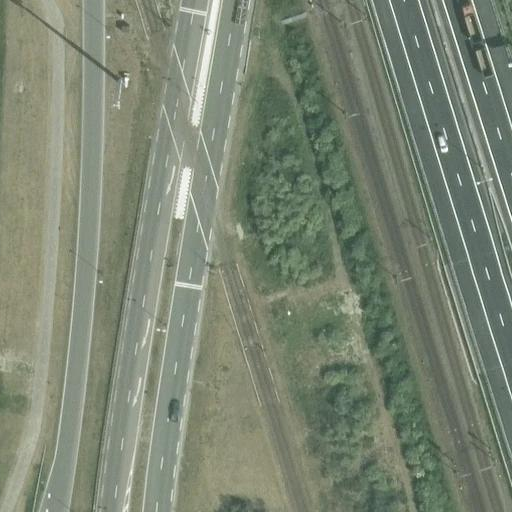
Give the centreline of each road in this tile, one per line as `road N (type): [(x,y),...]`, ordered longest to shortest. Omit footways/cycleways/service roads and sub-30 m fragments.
road 1 (secondary): [(195,0),(108,511)]
road 2 (secondary): [(155,511),(236,0)]
road 3 (secondary): [(93,0),(87,249),(58,511)]
road 4 (motorway): [(406,0),(511,345)]
road 5 (motorway): [(511,179),(456,0)]
